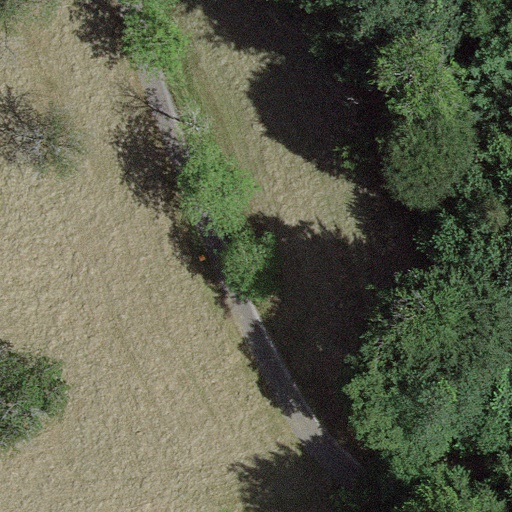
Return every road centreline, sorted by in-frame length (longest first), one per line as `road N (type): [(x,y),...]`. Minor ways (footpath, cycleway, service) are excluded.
road 1 (track): [(118,0),(136,71),(231,310),(354,492)]
road 2 (track): [(354,492),(511,461)]
road 3 (track): [(227,511),(354,492)]
